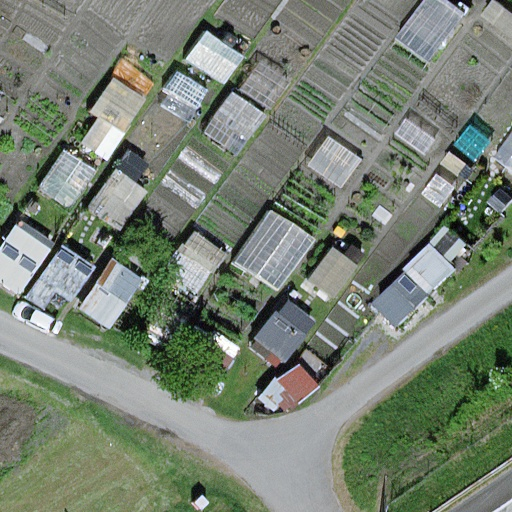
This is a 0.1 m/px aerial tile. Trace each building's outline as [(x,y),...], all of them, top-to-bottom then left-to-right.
[(453,0),(431,0),(415,41),(443,52),(463,4),(453,0)] [(117,150),(147,89),(115,73),(85,135),(117,150)] [(77,198),(95,162),(66,148),(48,184),(77,198)] [(193,241),(225,258),(250,214),(217,196),(193,241)] [(271,203),(240,259),(287,286),(319,229),(271,203)] [(0,242),(0,273),(69,308),(96,254),(14,214),(0,242)] [(381,294),(407,321),(467,263),(441,236),(381,294)] [(116,322),(142,271),(110,255),(84,306),(116,322)] [(287,348),(313,320),(291,300),(266,329),(287,348)]
